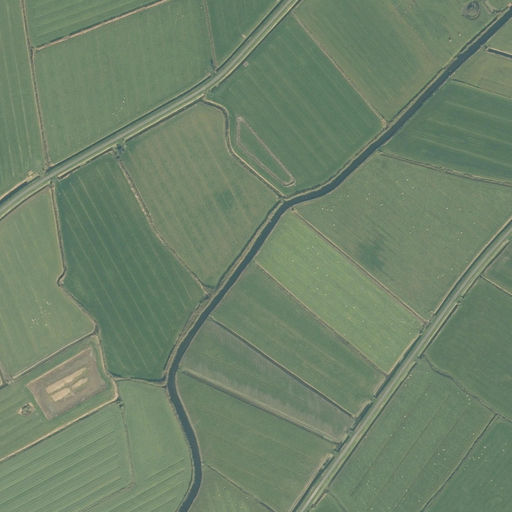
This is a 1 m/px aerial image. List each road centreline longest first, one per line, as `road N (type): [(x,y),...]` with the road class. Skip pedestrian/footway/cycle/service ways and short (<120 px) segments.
road 1 (unclassified): [(0,210),(211,82),(291,0)]
road 2 (unclassified): [(301,511),(511,228)]
